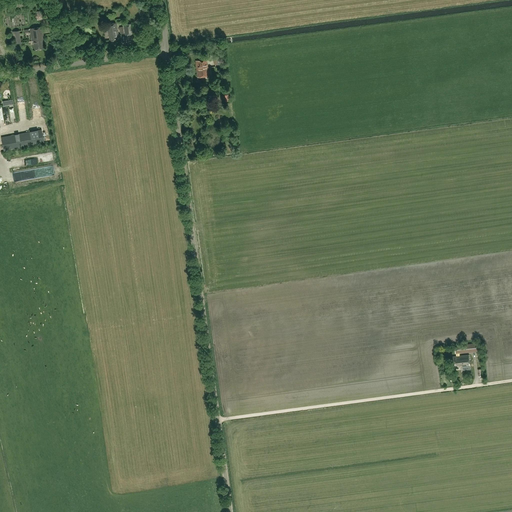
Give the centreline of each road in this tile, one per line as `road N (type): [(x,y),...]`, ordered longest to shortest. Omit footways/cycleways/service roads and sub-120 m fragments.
road 1 (unclassified): [(229,511),(166,49)]
road 2 (track): [(511,379),(217,419)]
road 3 (unclassified): [(0,76),(166,49)]
